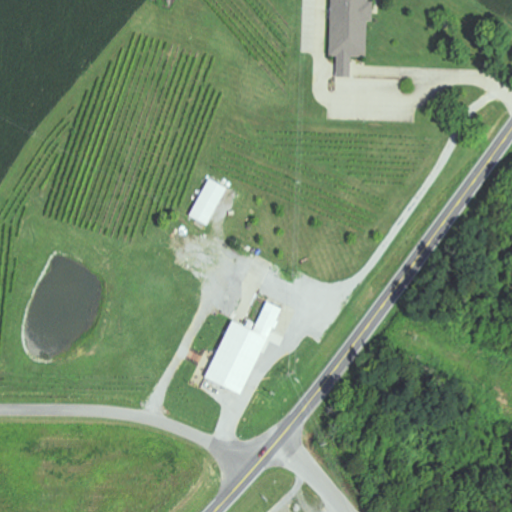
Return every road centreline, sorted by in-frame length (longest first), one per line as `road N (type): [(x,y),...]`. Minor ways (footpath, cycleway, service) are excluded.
road 1 (trunk): [(212,511),(359,339),(511,129)]
road 2 (residential): [(0,411),(156,423),(249,474)]
